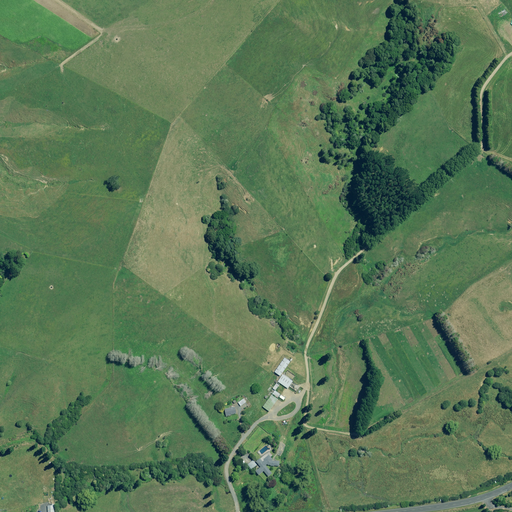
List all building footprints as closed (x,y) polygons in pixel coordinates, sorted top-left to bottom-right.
[(290,361),(285,358),(275,372),(280,376),(290,361)] [(293,381),(283,374),(278,381),(288,388),(293,381)] [(278,399),(272,395),(263,407),(269,411),(278,399)] [(236,414),(235,407),(225,409),(226,416),(236,414)] [(264,471),(268,477),(273,474),(266,465),(267,464),(268,465),(270,465),(270,466),(274,467),(274,466),(279,466),(279,461),(273,460),(269,454),(264,459),(264,460),(262,461),(260,459),(256,462),(260,467),(256,471),(259,475),(264,471)] [(257,465),(253,460),(248,465),(252,469),(257,465)]
